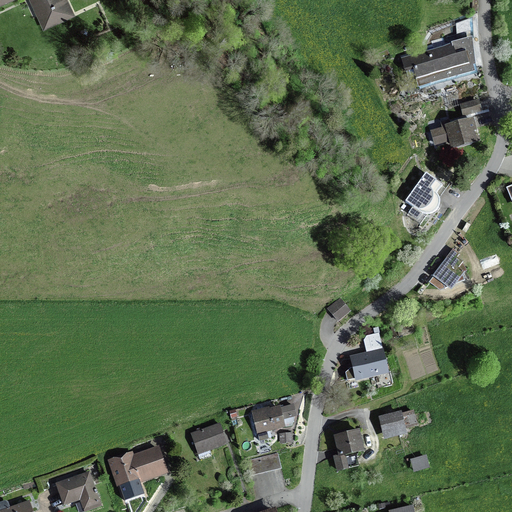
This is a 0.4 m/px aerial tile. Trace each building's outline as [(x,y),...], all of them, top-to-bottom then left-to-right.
[(29,0),(43,30),(76,15),(68,0),(0,0),(0,5),(11,0),(29,0)] [(451,43),(451,44),(415,54),(414,53),(400,57),(404,71),(406,71),(408,78),(415,77),(418,88),(419,87),(420,89),(478,73),(476,65),(473,40),(473,18),(456,23),(457,41),(451,43)] [(463,117),(482,112),(479,99),(460,104),(463,117)] [(451,150),(478,143),(475,131),(477,131),(473,117),(449,124),(448,120),(440,122),(441,127),(430,130),(435,146),(449,143),(451,150)] [(418,220),(421,215),(424,217),(429,217),(432,216),(435,215),(438,212),(440,209),(441,205),(441,200),(440,196),(438,193),(443,186),(426,173),(405,202),(410,206),(408,209),(410,211),(408,213),(418,220)] [(457,257),(459,254),(453,249),(433,277),(435,279),(432,283),(437,287),(441,283),(443,285),(445,289),(448,288),(451,291),(457,283),(465,280),(463,275),(466,271),(467,271),(463,262),(457,257)] [(340,298),(327,309),(338,322),(351,311),(340,298)] [(398,337),(414,333),(412,325),(396,329),(398,337)] [(366,352),(350,356),(352,369),(350,369),(345,373),(347,381),(355,379),(355,382),(389,374),(379,333),(366,336),(363,341),(366,352)] [(293,417),(294,415),(292,406),(253,416),(257,433),(282,427),(281,420),(293,417)] [(399,415),(380,420),(383,434),(403,430),(399,415)] [(197,454),(226,444),(219,425),(190,436),(197,454)] [(357,432),(335,437),(339,457),(362,451),(357,432)] [(280,443),(290,443),(289,435),(280,436),(280,443)] [(110,463),(120,492),(166,476),(157,449),(131,458),(130,456),(110,463)] [(250,476),(280,469),(277,454),(246,462),(250,476)] [(413,471),(428,468),(425,458),(410,462),(413,471)] [(87,474),(56,485),(63,505),(82,498),(86,511),(98,507),(98,505),(94,494),(96,493),(95,490),(93,491),(87,474)] [(243,492),(238,479),(231,482),(236,495),(243,492)] [(0,511),(31,511),(28,503),(9,509),(8,504),(4,503),(0,504),(0,511)]
